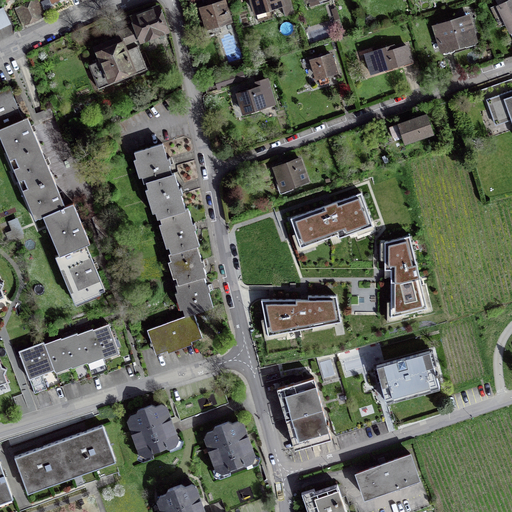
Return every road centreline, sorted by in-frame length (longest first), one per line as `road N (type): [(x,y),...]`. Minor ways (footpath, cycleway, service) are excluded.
road 1 (residential): [(210,170),(511,66)]
road 2 (residential): [(247,357),(0,431)]
road 3 (residential): [(280,475),(506,400)]
road 4 (residential): [(247,357),(210,170)]
road 5 (residential): [(210,170),(174,19),(162,0)]
road 6 (residential): [(0,50),(119,0)]
road 7 (residential): [(280,475),(247,357)]
